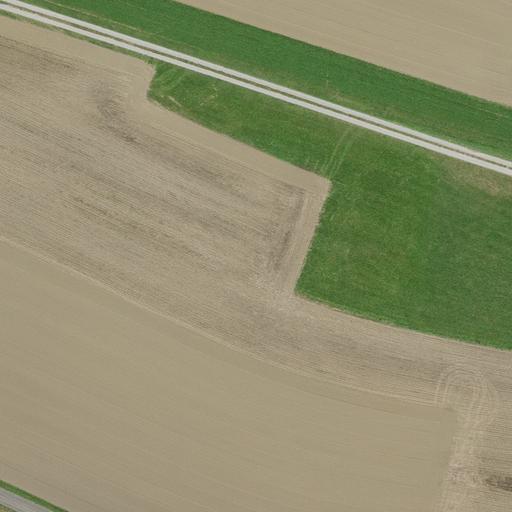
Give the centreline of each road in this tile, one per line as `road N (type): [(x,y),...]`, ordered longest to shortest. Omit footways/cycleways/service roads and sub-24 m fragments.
road 1 (track): [(11,0),(511,162)]
road 2 (track): [(0,494),(86,24)]
